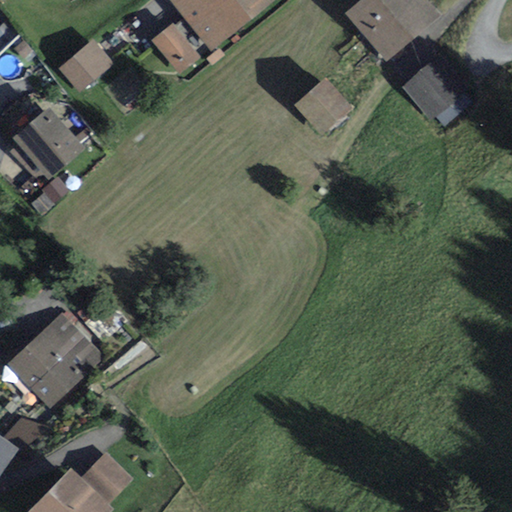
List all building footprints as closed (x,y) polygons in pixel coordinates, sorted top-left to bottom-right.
[(269,0),(176,0),(212,45),(269,0)] [(435,14),(423,0),(366,0),(352,12),(387,54),(435,14)] [(196,55),(173,26),(156,38),(179,68),(196,55)] [(110,62),(93,42),(63,67),(81,88),(110,62)] [(469,91),(438,56),(403,87),(434,121),(469,91)] [(352,111),(322,78),(291,104),(321,138),(352,111)] [(82,148),(50,109),(17,136),(23,143),(16,150),(38,177),(46,171),(49,175),(82,148)] [(51,174),(36,204),(52,212),(66,182),(51,174)] [(99,356),(62,317),(14,362),(51,401),(99,356)] [(0,468),(15,449),(0,437),(0,468)] [(128,477),(107,455),(87,474),(109,496),(128,477)] [(106,511),(110,509),(80,480),(71,470),(29,511),(106,511)]
